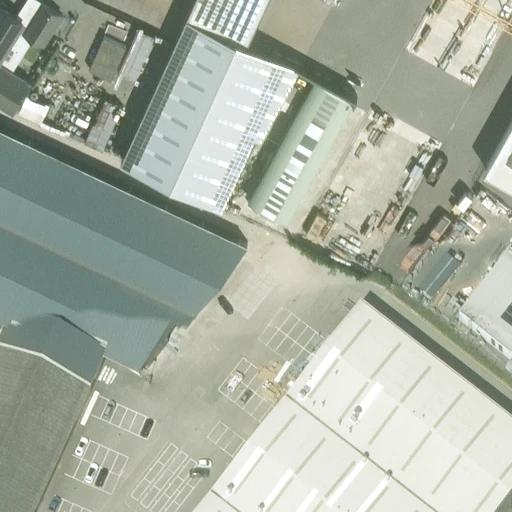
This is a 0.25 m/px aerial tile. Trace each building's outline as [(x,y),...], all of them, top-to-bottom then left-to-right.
[(44,44),(62,16),(42,3),(37,0),(27,0),(16,18),(22,22),(28,25),(24,31),(44,44)] [(300,62),(246,38),(263,0),(193,0),(122,157),(222,203),(255,131),(261,133),(300,62)] [(0,56),(22,22),(16,18),(0,7),(0,56)] [(348,24),(264,137),(299,164),(383,51),(348,24)] [(32,79),(0,59),(0,103),(12,111),(32,79)] [(69,76),(64,88),(77,95),(83,82),(69,76)] [(511,119),(485,168),(511,182),(511,119)] [(0,511),(33,511),(100,365),(106,353),(145,371),(247,242),(0,125),(0,303),(13,309),(9,319),(0,338),(0,511)] [(511,364),(511,260),(508,258),(458,322),(511,364)] [(511,505),(511,433),(393,340),(360,314),(204,511),(511,511),(509,510),(511,505)] [(139,380),(151,390),(158,381),(146,371),(139,380)]
